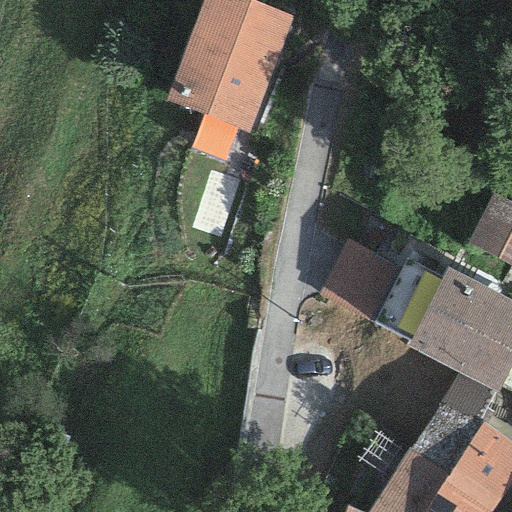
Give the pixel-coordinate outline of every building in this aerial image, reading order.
[(288,13),(251,0),(201,0),(165,102),(246,131),(288,13)] [(511,202),(491,193),(465,246),(511,268),(511,202)] [(398,271),(344,241),(317,296),(371,323),(398,271)] [(511,359),(511,304),(444,269),(406,348),(455,373),(487,390),(495,393),(511,359)] [(468,423),(487,390),(455,373),(436,404),(468,423)] [(468,423),(436,404),(365,511),(489,511),(511,482),(511,446),(481,425),(478,429),(468,423)]
